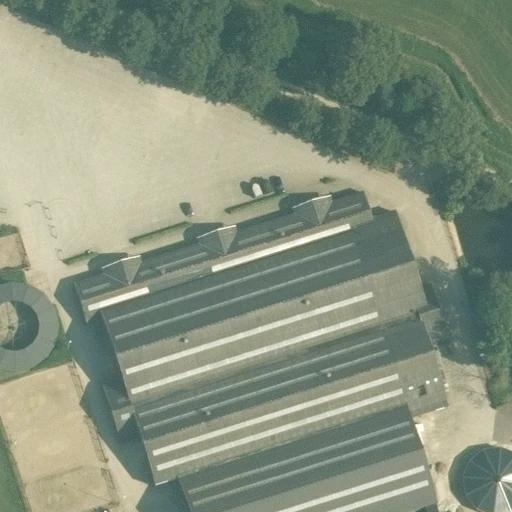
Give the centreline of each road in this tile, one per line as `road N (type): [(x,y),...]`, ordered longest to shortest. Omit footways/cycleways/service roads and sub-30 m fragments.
road 1 (unknown): [(0,58),(346,164),(404,193),(423,145)]
road 2 (track): [(91,0),(511,183)]
